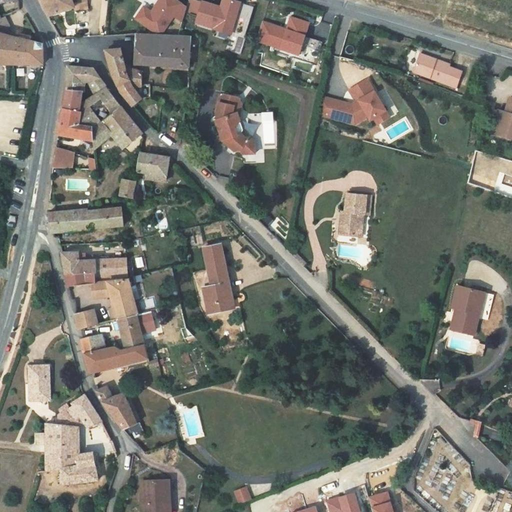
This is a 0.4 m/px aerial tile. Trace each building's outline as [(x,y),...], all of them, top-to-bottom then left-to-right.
[(0,0),(0,9),(14,5),(11,0),(0,0)] [(38,0),(40,7),(45,16),(67,11),(63,0),(38,0)] [(73,0),(74,10),(86,9),(85,0),(73,0)] [(230,34),(238,0),(236,0),(218,0),(217,4),(198,0),(194,0),(189,25),(230,34)] [(287,16),(284,27),(261,21),(254,43),(297,56),(307,22),(287,16)] [(0,77),(40,68),(39,50),(2,43),(3,34),(7,32),(3,19),(0,19),(0,77)] [(185,38),(131,32),(130,47),(129,63),(152,65),(181,68),(185,38)] [(120,72),(114,50),(98,53),(108,76),(113,86),(115,88),(124,96),(130,93),(126,84),(129,83),(129,75),(125,74),(120,72)] [(406,71),(449,85),(455,68),(442,64),(442,62),(412,52),(406,71)] [(84,63),(62,64),(60,89),(75,90),(75,79),(81,76),(87,74),(91,72),(84,63)] [(91,72),(87,74),(87,79),(84,80),(83,81),(88,91),(91,89),(100,84),(91,72)] [(378,125),(389,118),(366,78),(346,90),(350,96),(349,102),(322,97),(318,117),(356,125),(361,121),(378,125)] [(60,89),(55,110),(67,112),(72,101),(77,90),(75,90),(60,89)] [(78,98),(94,118),(106,109),(91,89),(88,91),(82,95),(78,98)] [(233,154),(244,153),(243,141),(239,138),(237,140),(231,135),(233,132),(226,113),(228,102),(225,97),(211,95),(208,98),(205,115),(207,122),(205,122),(210,136),(208,137),(210,143),(212,141),(226,154),(229,151),(233,154)] [(511,139),(511,98),(506,97),(501,96),(496,111),(491,110),(486,132),(511,139)] [(78,98),(72,101),(67,112),(69,112),(68,122),(85,125),(94,118),(78,98)] [(115,102),(106,109),(94,118),(85,125),(87,141),(88,150),(88,154),(90,167),(137,129),(115,102)] [(50,134),(87,141),(85,125),(68,122),(69,112),(67,112),(55,110),(50,134)] [(138,144),(131,170),(162,174),(167,148),(138,144)] [(59,149),(48,146),(46,167),(58,168),(59,149)] [(126,193),(131,171),(117,168),(113,190),(126,193)] [(332,235),(352,236),(353,212),(357,212),(363,213),(363,193),(338,192),(337,211),(333,211),(332,235)] [(85,206),(87,222),(119,217),(116,201),(110,201),(110,198),(94,201),(95,204),(85,206)] [(50,230),(87,222),(85,206),(84,203),(44,210),(50,230)] [(120,234),(99,237),(100,252),(77,253),(75,246),(58,248),(63,271),(91,268),(92,272),(120,267),(119,256),(120,234)] [(201,301),(224,298),(221,268),(224,268),(220,242),(202,244),(207,283),(199,284),(201,301)] [(91,268),(63,271),(65,282),(88,279),(93,279),(92,277),(92,272),(91,268)] [(93,279),(88,279),(90,292),(106,290),(109,312),(128,309),(121,272),(92,277),(93,279)] [(473,293),(448,288),(445,287),(438,315),(443,316),(439,332),(462,337),(473,293)] [(86,300),(72,303),(68,307),(71,318),(88,315),(86,300)] [(132,334),(128,309),(109,312),(114,337),(132,334)] [(92,324),(74,326),(79,342),(95,340),(92,324)] [(132,334),(114,337),(95,340),(79,342),(84,359),(135,351),(132,334)] [(465,356),(472,357),(474,347),(467,345),(465,356)] [(152,348),(135,351),(136,358),(154,356),(152,348)] [(27,369),(31,386),(36,385),(39,402),(54,398),(46,365),(27,369)] [(511,367),(502,392),(511,396),(511,367)] [(100,375),(86,377),(107,419),(122,412),(111,382),(104,385),(100,375)] [(95,443),(105,441),(81,392),(67,400),(68,403),(64,405),(63,401),(59,403),(61,412),(59,413),(59,421),(48,423),(43,466),(51,468),(51,481),(96,482),(97,460),(79,460),(77,442),(94,438),(95,443)] [(507,404),(498,401),(495,407),(505,411),(507,404)] [(471,420),(469,436),(477,437),(479,420),(471,420)] [(140,425),(131,429),(134,437),(143,433),(140,425)] [(138,511),(162,511),(166,511),(161,477),(134,481),(138,511)] [(246,485),(232,491),(238,504),(251,499),(246,485)]
